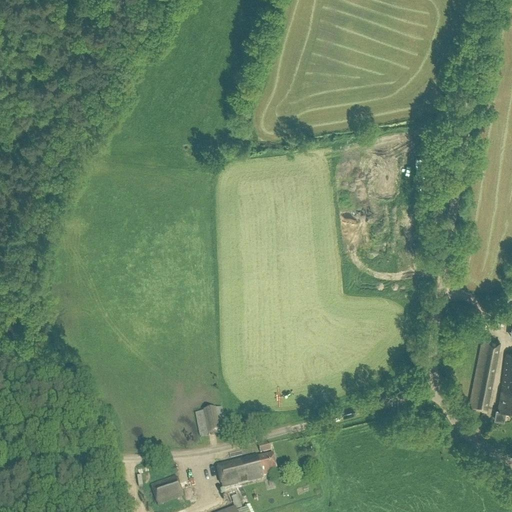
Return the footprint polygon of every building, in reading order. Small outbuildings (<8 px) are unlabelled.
[(481,341),(476,370),(481,370),(480,375),(475,374),(469,408),(487,412),(500,344),(481,341)] [(495,419),(504,420),(506,410),(511,411),(511,353),(507,353),(499,410),(496,410),(495,419)] [(195,434),(197,439),(209,437),(222,434),(228,433),(222,409),(195,415),(199,433),(195,434)] [(258,448),(261,455),(271,451),(269,444),(258,448)] [(221,465),(243,457),(241,451),(218,460),(221,465)] [(224,491),(263,481),(262,478),(277,474),(272,455),(257,459),(257,456),(218,466),(224,491)] [(151,486),(158,507),(184,498),(176,477),(151,486)] [(291,492),(294,503),(306,499),(303,488),(291,492)]
